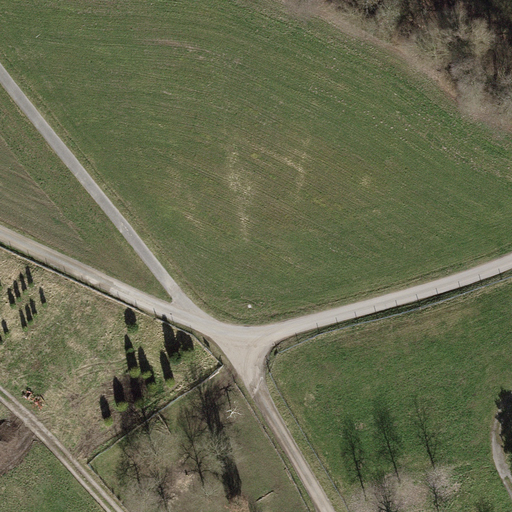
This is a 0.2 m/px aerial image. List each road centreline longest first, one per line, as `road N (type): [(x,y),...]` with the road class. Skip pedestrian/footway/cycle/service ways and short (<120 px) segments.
road 1 (track): [(224,336),(0,70)]
road 2 (track): [(224,336),(267,335),(511,259)]
road 3 (track): [(0,232),(224,336)]
road 4 (track): [(224,336),(328,511)]
road 5 (track): [(0,392),(119,511)]
